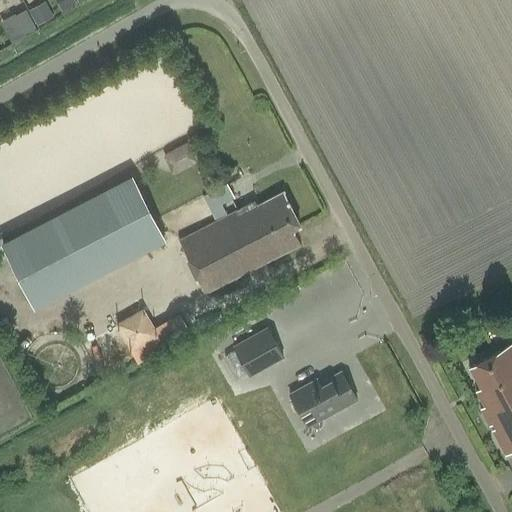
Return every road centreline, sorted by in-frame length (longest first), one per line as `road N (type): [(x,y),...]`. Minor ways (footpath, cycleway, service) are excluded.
road 1 (unclassified): [(498,511),(240,29),(207,0)]
road 2 (unclassified): [(0,98),(175,0)]
